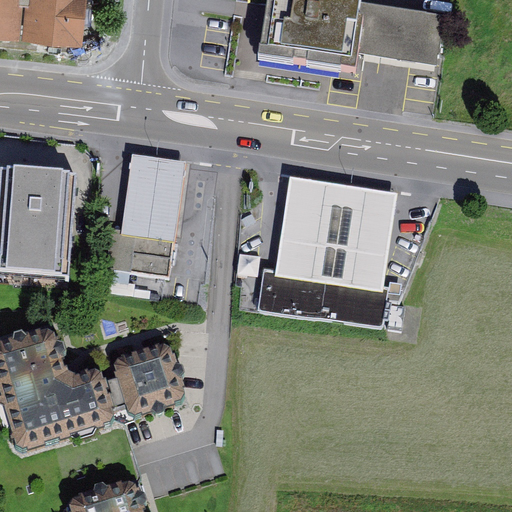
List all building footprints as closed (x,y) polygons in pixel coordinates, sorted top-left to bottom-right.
[(0,0),(0,23),(91,33),(93,0),(0,0)] [(452,21),(376,9),(377,0),(359,0),(358,11),(311,3),(311,0),(280,0),(272,54),(366,69),(368,58),(445,70),(452,21)] [(215,29),(211,54),(228,57),(233,32),(215,29)] [(195,168),(140,161),(130,236),(183,243),(185,243),(195,168)] [(54,182),(0,176),(0,274),(44,280),(54,182)] [(407,199),(303,184),(289,278),(393,293),(407,199)] [(178,280),(183,243),(130,236),(121,235),(116,272),(178,280)] [(289,278),(273,276),(267,316),(392,334),(397,294),(393,293),(289,278)] [(178,353),(79,382),(67,341),(0,360),(0,370),(10,403),(25,455),(194,405),(178,353)] [(142,511),(136,494),(87,511),(142,511)]
